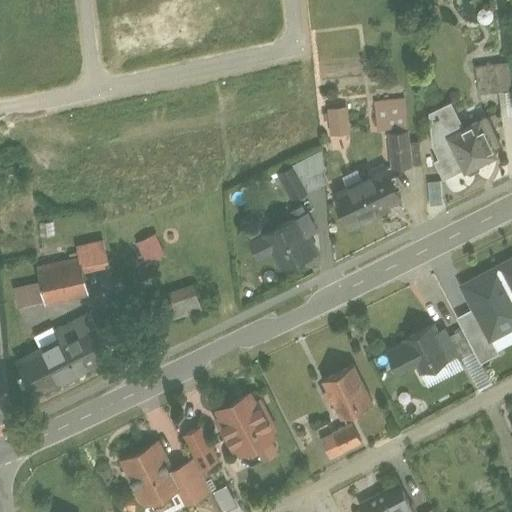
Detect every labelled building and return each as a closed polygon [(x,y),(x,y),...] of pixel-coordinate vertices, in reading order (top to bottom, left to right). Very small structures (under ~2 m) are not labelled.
[(511,64),(484,68),(488,93),(511,89),(511,64)] [(411,100),(381,104),(384,130),(414,127),(411,100)] [(436,114),(440,144),(448,159),(443,161),(450,174),(467,165),(470,171),(474,169),(476,173),(503,160),(498,150),(510,143),(496,116),(472,128),(459,102),(436,114)] [(356,135),(353,109),(335,111),(337,137),(356,135)] [(104,156),(144,152),(140,116),(131,117),(130,114),(108,116),(108,121),(101,122),(104,156)] [(416,144),(415,133),(396,135),(400,168),(418,166),(416,144)] [(425,143),(416,144),(418,166),(428,165),(425,143)] [(315,158),(285,174),(299,201),(329,185),(315,158)] [(347,207),(358,230),(401,208),(400,206),(412,200),(394,165),(370,177),(367,170),(351,178),(355,186),(343,192),(350,205),(347,207)] [(450,181),(435,183),(437,205),(452,204),(450,181)] [(317,212),(257,241),(266,260),(280,253),(288,270),(324,253),(316,236),(326,231),(317,212)] [(172,258),(161,237),(142,246),(152,267),(172,258)] [(511,253),(459,280),(490,340),(511,328),(511,253)] [(47,283),(52,306),(97,297),(89,259),(44,269),(47,283)] [(52,306),(47,283),(19,289),(24,312),(52,306)] [(209,308),(199,286),(188,292),(198,313),(209,308)] [(45,397),(118,359),(95,314),(63,331),(67,339),(26,360),(45,397)] [(407,373),(424,365),(428,373),(466,354),(457,337),(452,327),(447,330),(442,322),(410,338),(411,340),(394,349),(407,373)] [(457,337),(466,354),(468,359),(482,352),(471,330),(457,337)] [(363,364),(330,381),(335,390),(329,393),(335,404),(340,401),(348,418),(381,401),(363,364)] [(232,441),(237,451),(241,459),(261,449),(269,464),(286,455),(278,440),(285,436),(266,399),(264,400),(260,392),(223,410),(227,419),(222,421),(232,441)] [(339,459),(370,442),(359,422),(340,433),(340,434),(329,441),(339,459)] [(201,460),(207,472),(228,462),(225,457),(237,451),(232,441),(220,447),(210,427),(189,437),(201,460)] [(166,442),(125,463),(149,510),(180,494),(188,508),(218,493),(207,472),(201,460),(181,470),(166,442)] [(421,511),(407,484),(366,505),(369,511),(421,511)]
